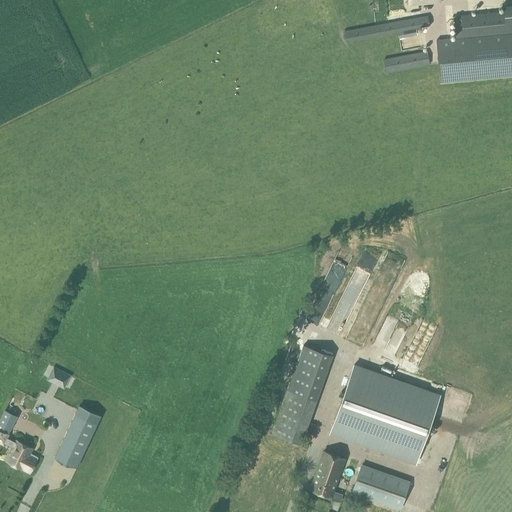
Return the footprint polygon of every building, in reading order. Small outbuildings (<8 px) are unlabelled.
[(370,0),(371,16),(384,16),(383,0),(370,0)] [(458,38),(508,33),(505,11),(456,16),(458,38)] [(430,25),(428,15),(345,30),(347,42),(430,26),(430,25)] [(398,38),(399,38),(417,35),(416,29),(397,32),(398,38)] [(458,38),(438,40),(442,83),(511,76),(511,32),(508,33),(458,38)] [(430,64),(427,51),(384,59),(386,72),(430,64)] [(376,305),(381,292),(373,289),(360,320),(367,322),(372,309),(369,307),(370,302),(376,305)] [(305,345),(273,433),(301,443),(333,355),(305,345)] [(416,463),(440,395),(354,365),(330,433),(416,463)] [(64,388),(71,375),(54,367),(47,380),(64,388)] [(27,391),(18,415),(43,425),(52,401),(27,391)] [(59,449),(55,457),(60,460),(77,467),(81,459),(98,423),(101,415),(79,405),(76,413),(66,435),(59,449)] [(265,409),(261,419),(268,421),(272,412),(265,409)] [(0,419),(0,431),(8,436),(18,416),(5,410),(0,419)] [(31,453),(33,448),(17,440),(16,442),(7,437),(4,443),(13,447),(6,460),(30,473),(38,457),(31,453)] [(346,459),(324,451),(310,489),(332,496),(346,459)] [(400,509),(410,481),(362,465),(353,492),(400,509)]
